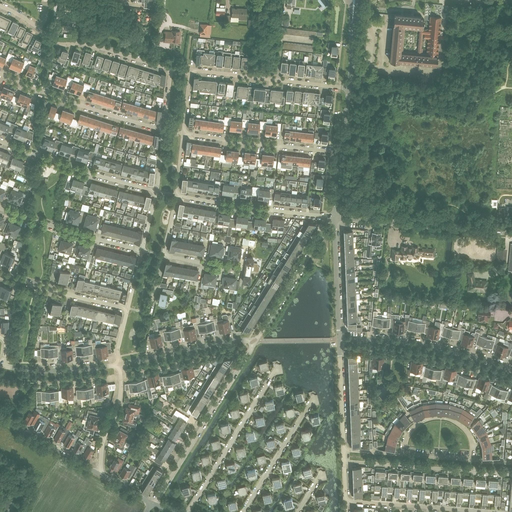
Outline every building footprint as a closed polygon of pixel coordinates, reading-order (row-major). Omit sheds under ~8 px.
[(137,0),(137,2),(144,2),(144,8),(156,9),(157,3),(153,3),(153,0),(137,0)] [(291,7),(294,7),(294,3),(294,0),(287,0),(287,3),(286,8),(291,8),(291,7)] [(232,9),(232,17),(238,17),(238,19),(246,19),(247,10),(243,10),(243,9),(232,9)] [(427,53),(422,53),(423,48),(422,48),(423,33),(423,31),(423,26),(424,19),(421,19),(421,17),(394,14),(394,19),(393,25),(394,25),(391,62),(399,62),(437,65),(438,57),(439,40),(428,39),(427,53)] [(67,23),(67,25),(72,25),(72,23),(76,23),(76,19),(72,18),(73,16),(63,15),(62,23),(67,23)] [(429,31),(423,31),(423,33),(428,33),(428,34),(424,34),(424,38),(428,39),(439,40),(443,40),(444,36),(442,36),(443,32),(440,31),(441,17),(430,16),(429,27),(429,31)] [(1,27),(6,29),(8,25),(11,20),(6,18),(1,27)] [(9,31),(13,33),(14,33),(15,30),(18,25),(18,23),(13,21),(11,26),(8,25),(6,29),(5,32),(8,33),(9,31)] [(208,24),(200,24),(199,34),(207,34),(208,24)] [(16,36),(20,38),(21,38),(22,35),(24,30),(25,30),(24,30),(25,28),(20,26),(18,31),(15,30),(14,33),(13,33),(12,37),(15,38),(16,36)] [(25,37),(22,35),(21,38),(20,38),(18,42),(22,43),(23,41),(28,43),(32,34),(27,31),(27,32),(25,37)] [(165,32),(165,36),(164,41),(175,42),(175,41),(179,41),(180,31),(174,31),(174,33),(172,33),(165,32)] [(30,53),(31,51),(32,48),(38,51),(40,47),(39,46),(41,41),(36,39),(33,45),(30,44),(27,49),(27,51),(30,53)] [(338,46),(334,46),(334,43),(328,42),(328,48),(328,49),(331,50),(331,55),(337,56),(338,46)] [(496,69),(495,75),(503,76),(504,73),(507,73),(507,76),(511,76),(511,50),(498,49),(496,67),(498,68),(498,69),(496,69)] [(66,67),(67,66),(69,60),(66,59),(68,52),(63,50),(61,56),(60,55),(58,60),(64,62),(63,66),(66,67)] [(195,65),(200,65),(200,63),(203,63),(204,53),(204,51),(197,50),(197,53),(195,65)] [(81,59),(78,58),(80,52),(75,51),(71,60),(76,62),(75,65),(79,66),(81,59)] [(222,65),(222,60),(223,55),(222,55),(223,52),(214,51),(214,54),(214,61),(217,61),(216,64),(216,65),(222,65)] [(83,62),(86,63),(85,66),(91,67),(93,60),(90,59),(91,54),(86,52),(83,62)] [(231,53),(226,53),(223,52),(222,55),(223,55),(222,60),(225,60),(225,65),(224,65),(224,66),(225,66),(230,66),(231,61),(230,61),(231,56),(231,53)] [(1,55),(0,57),(0,65),(2,66),(6,58),(9,60),(11,54),(9,53),(7,57),(1,55)] [(233,66),(233,67),(238,67),(239,67),(238,67),(239,64),(239,57),(234,56),(235,54),(231,53),(231,56),(230,61),(231,61),(234,61),(233,66)] [(15,69),(19,60),(16,59),(17,56),(11,54),(9,60),(12,61),(9,67),(15,69)] [(239,64),(242,64),(241,67),(241,68),(247,68),(248,58),(243,57),(243,54),(239,54),(239,57),(239,64)] [(103,68),(102,68),(105,61),(102,61),(103,58),(103,57),(98,56),(97,56),(95,65),(93,65),(92,68),(98,70),(97,72),(100,73),(101,71),(102,71),(103,68)] [(110,73),(111,71),(110,71),(112,66),(109,65),(111,60),(106,58),(105,58),(105,61),(102,68),(103,68),(107,70),(107,72),(110,73)] [(28,61),(23,59),(22,61),(19,60),(15,69),(20,72),(23,66),(25,67),(28,61)] [(288,59),(287,59),(282,59),(281,72),(280,72),(281,72),(286,73),(286,72),(287,67),(290,67),(290,63),(291,63),(291,60),(288,59)] [(28,60),(28,61),(25,67),(28,68),(26,74),(31,77),(34,71),(35,71),(36,67),(35,67),(32,66),(33,63),(31,62),(31,61),(28,60)] [(295,70),(298,70),(299,64),(299,61),(291,60),(291,63),(290,63),(290,67),(289,73),(294,74),(295,74),(295,73),(295,70)] [(303,69),(306,69),(307,69),(307,65),(308,62),(304,61),(299,60),(299,61),(299,64),(298,70),(297,74),(303,75),(303,74),(303,69)] [(119,63),(119,62),(114,61),(113,61),(112,66),(110,71),(111,71),(115,72),(115,75),(118,76),(119,73),(120,69),(117,68),(119,63)] [(126,78),(127,76),(128,71),(125,70),(127,65),(122,63),(121,63),(122,63),(120,69),(119,73),(123,75),(123,77),(126,78)] [(127,76),(132,77),(135,67),(130,66),(129,66),(130,66),(128,71),(127,76)] [(329,68),(329,71),(325,71),(325,68),(322,67),(322,73),(325,74),(328,76),(328,78),(334,79),(335,69),(329,68)] [(58,87),(62,76),(61,77),(56,75),(57,73),(54,71),(52,77),(55,79),(52,85),(58,87)] [(165,85),(166,73),(161,73),(161,75),(159,75),(156,85),(157,83),(160,84),(165,85)] [(64,89),(65,84),(66,83),(69,84),(71,78),(68,76),(67,78),(62,76),(58,87),(64,89)] [(200,90),(201,80),(198,80),(199,77),(194,77),(193,88),(197,89),(197,88),(200,88),(200,90)] [(74,79),(71,78),(69,84),(71,85),(69,91),(75,93),(79,82),(74,80),(74,79)] [(79,82),(75,93),(80,95),(83,89),(86,90),(88,84),(85,83),(84,85),(79,83),(79,82)] [(215,95),(223,96),(223,93),(224,88),(225,83),(219,82),(219,88),(216,87),(215,92),(215,95)] [(227,89),(224,88),(223,93),(223,96),(226,96),(232,97),(233,84),(228,83),(227,83),(228,83),(227,89)] [(88,91),(88,92),(86,99),(92,101),(95,91),(89,89),(91,85),(88,84),(86,90),(88,91)] [(5,98),(9,88),(4,86),(1,92),(0,91),(0,98),(1,99),(2,97),(5,98)] [(242,97),(243,87),(238,86),(237,92),(234,91),(233,99),(237,99),(237,96),(242,97)] [(249,87),(243,87),(242,97),(247,98),(247,100),(250,101),(251,93),(248,93),(249,87)] [(9,88),(5,98),(8,99),(7,102),(13,104),(15,98),(12,97),(15,91),(9,88)] [(254,98),(259,99),(260,89),(255,88),(254,94),(251,93),(250,101),(254,101),(254,98)] [(258,102),(263,102),(267,103),(268,95),(265,95),(265,89),(260,89),(259,99),(258,102)] [(271,96),(268,95),(267,103),(270,103),(271,100),(275,101),(277,90),(271,90),(271,96)] [(284,105),(285,97),(281,97),(282,91),(277,90),(275,101),(280,101),(280,104),(284,105)] [(295,96),(292,96),(293,91),(293,90),(287,90),(286,100),(291,101),(291,104),(294,104),(295,101),(294,101),(295,96)] [(97,102),(100,94),(94,92),(95,91),(92,101),(97,102)] [(301,92),(301,91),(295,91),(295,96),(294,101),(295,101),(299,102),(299,105),(303,105),(303,102),(303,97),(300,97),(301,92)] [(18,99),(15,98),(13,104),(16,105),(17,103),(22,105),(21,106),(26,95),(20,93),(18,99)] [(102,104),(105,96),(100,94),(97,102),(102,104)] [(318,103),(321,103),(322,100),(325,101),(325,104),(331,104),(332,94),(326,94),(326,96),(322,96),(322,97),(319,97),(318,103)] [(29,112),(30,108),(31,105),(29,104),(31,97),(26,95),(21,106),(26,108),(25,110),(29,112)] [(108,106),(111,97),(105,96),(102,104),(108,106)] [(111,97),(108,106),(113,108),(116,98),(116,99),(111,97)] [(116,98),(113,108),(119,109),(122,100),(116,98)] [(121,110),(126,112),(129,103),(123,101),(121,110)] [(50,119),(56,121),(58,115),(55,114),(57,107),(51,105),(49,111),(48,111),(47,114),(47,115),(48,115),(51,116),(50,119)] [(65,121),(68,111),(63,109),(60,116),(58,115),(56,121),(61,123),(62,120),(65,121)] [(323,117),(323,123),(329,123),(330,113),(326,113),(327,110),(321,109),(320,115),(320,116),(323,117)] [(156,111),(156,110),(154,119),(157,120),(156,122),(160,123),(162,110),(158,110),(158,111),(156,111)] [(74,113),(68,111),(65,121),(68,122),(67,125),(72,127),(75,121),(72,120),(74,113)] [(78,123),(83,125),(86,115),(80,113),(78,122),(75,121),(72,127),(76,128),(78,123)] [(228,113),(228,117),(227,123),(230,124),(229,130),(235,131),(237,119),(231,119),(231,117),(232,114),(228,113)] [(91,117),(86,115),(83,125),(83,124),(89,125),(88,126),(89,126),(91,117)] [(218,120),(217,131),(223,131),(224,123),(227,123),(228,117),(228,116),(225,116),(225,117),(224,119),(219,118),(218,120)] [(97,119),(91,117),(89,126),(94,127),(97,119)] [(412,145),(419,145),(440,147),(439,154),(434,154),(433,162),(440,163),(439,170),(420,168),(412,167),(411,187),(410,194),(429,196),(429,192),(431,192),(433,192),(450,194),(453,194),(454,194),(454,198),(472,200),(473,193),(475,173),(468,172),(448,171),(449,164),(457,164),(458,156),(447,155),(448,148),(467,150),(474,150),(476,131),(477,124),(458,122),(458,126),(456,126),(453,125),(437,124),(434,124),(433,123),(433,120),(414,118),(414,125),(412,145)] [(94,127),(99,129),(102,120),(97,119),(94,127)] [(242,120),(237,119),(235,131),(241,132),(242,125),(245,125),(246,119),(242,119),(242,120)] [(246,119),(245,125),(248,126),(247,132),(253,133),(254,121),(249,121),(249,119),(248,119),(246,119)] [(108,122),(102,120),(99,129),(105,131),(108,122)] [(260,122),(254,121),(253,133),(259,134),(260,127),(263,127),(263,121),(260,121),(260,122)] [(267,121),(263,121),(263,127),(266,128),(265,134),(266,134),(266,135),(266,136),(270,136),(272,123),(266,123),(267,121)] [(110,134),(113,124),(108,122),(105,131),(110,132),(110,134)] [(276,136),(277,131),(277,129),(280,129),(281,123),(275,122),(275,125),(272,125),(272,123),(270,136),(271,136),(275,137),(275,136),(276,136)] [(8,131),(11,132),(15,124),(11,123),(10,125),(5,123),(1,133),(6,135),(7,135),(6,135),(8,131)] [(285,130),(285,131),(284,139),(290,139),(291,129),(285,128),(286,124),(282,123),(282,130),(285,130)] [(18,125),(15,124),(11,132),(15,133),(14,136),(13,136),(19,138),(23,128),(17,126),(18,125)] [(113,124),(110,134),(116,135),(119,126),(113,124)] [(118,135),(123,136),(126,128),(120,126),(118,135)] [(23,128),(19,138),(24,140),(25,137),(32,140),(32,141),(33,132),(28,130),(23,128)] [(321,143),(327,143),(328,133),(322,133),(321,136),(319,135),(318,135),(318,132),(315,132),(314,138),(317,138),(317,139),(321,140),(321,143)] [(47,148),(51,139),(45,137),(46,136),(40,134),(39,143),(43,144),(42,146),(42,147),(47,148)] [(154,135),(153,135),(151,144),(154,144),(153,147),(158,147),(159,135),(155,134),(155,136),(153,136),(154,135)] [(57,149),(59,141),(56,140),(56,141),(51,139),(47,148),(52,150),(53,150),(52,150),(53,148),(57,149)] [(59,141),(57,149),(60,150),(59,152),(59,153),(64,154),(67,145),(62,143),(63,142),(59,141)] [(70,153),(74,155),(76,146),(73,145),(73,146),(67,145),(64,154),(70,156),(70,153)] [(81,160),(85,150),(79,148),(80,147),(76,146),(74,155),(77,156),(76,158),(81,160)] [(219,162),(222,162),(223,156),(220,156),(221,147),(215,146),(214,156),(219,157),(219,162)] [(85,150),(81,160),(87,162),(87,161),(88,159),(91,160),(93,152),(90,151),(90,152),(85,150)] [(231,162),(233,150),(227,150),(226,156),(223,156),(222,162),(231,163),(231,162)] [(239,151),(233,150),(231,162),(237,163),(237,164),(240,164),(241,158),(238,158),(239,151)] [(10,155),(5,152),(1,162),(6,164),(9,159),(10,155)] [(98,167),(101,157),(96,156),(97,153),(93,152),(91,160),(94,161),(93,165),(98,167)] [(249,165),(249,164),(250,152),(245,152),(244,158),(241,158),(240,164),(246,165),(249,165)] [(256,153),(250,152),(249,164),(255,165),(255,166),(258,166),(259,160),(256,160),(256,153)] [(259,160),(258,166),(261,167),(261,165),(267,166),(268,154),(262,154),(262,160),(259,160)] [(274,155),(268,154),(267,166),(272,167),(272,168),(276,168),(276,162),(273,162),(274,155)] [(281,168),(286,168),(287,165),(288,155),(282,154),(281,163),(278,162),(277,169),(280,169),(281,168)] [(9,167),(14,169),(18,160),(13,157),(13,158),(12,160),(9,159),(6,164),(5,167),(9,168),(9,167)] [(104,169),(106,159),(101,157),(98,167),(104,169)] [(315,162),(312,162),(311,168),(314,168),(314,165),(318,165),(318,168),(324,169),(325,159),(319,158),(318,161),(315,161),(315,162)] [(112,160),(106,159),(104,169),(109,170),(112,160)] [(24,162),(18,160),(14,169),(20,171),(19,172),(25,174),(28,166),(22,164),(23,162),(24,162)] [(112,160),(109,170),(114,172),(117,162),(112,160)] [(117,162),(114,172),(119,173),(120,173),(119,173),(122,165),(122,164),(122,163),(117,162)] [(121,174),(127,175),(129,165),(124,164),(124,165),(123,165),(121,173),(121,174)] [(319,177),(319,174),(313,174),(313,180),(312,181),(316,182),(315,187),(322,188),(323,178),(319,177)] [(71,189),(76,191),(79,181),(73,179),(73,182),(69,181),(67,180),(66,183),(65,188),(67,189),(70,190),(71,189)] [(81,193),(84,194),(87,186),(83,185),(84,183),(84,182),(79,181),(76,191),(81,192),(81,193)] [(220,184),(219,190),(222,191),(222,193),(228,194),(229,184),(224,183),(224,182),(220,182),(220,184)] [(94,194),(97,184),(91,183),(90,187),(87,186),(84,194),(88,195),(89,193),(94,194)] [(102,186),(97,184),(94,194),(99,196),(102,186)] [(235,185),(229,184),(228,194),(233,195),(234,192),(237,193),(238,184),(235,184),(235,185)] [(240,196),(245,197),(247,187),(241,186),(242,185),(238,184),(237,193),(240,193),(240,196)] [(99,196),(104,197),(107,187),(102,186),(99,196)] [(247,187),(245,197),(251,198),(251,197),(251,195),(255,195),(256,187),(252,186),(252,187),(247,187)] [(104,197),(110,199),(112,189),(107,187),(104,197)] [(258,198),(263,199),(265,189),(259,188),(259,187),(256,187),(255,195),(258,196),(258,198)] [(14,202),(18,191),(13,189),(9,200),(14,202)] [(118,190),(112,189),(110,199),(115,200),(115,199),(116,199),(115,199),(118,190),(118,191),(118,190)] [(265,189),(263,199),(269,200),(269,199),(269,197),(272,197),(272,198),(273,198),(274,189),(270,189),(265,189)] [(22,196),(23,193),(18,191),(14,202),(19,204),(19,203),(25,205),(26,198),(22,196)] [(143,207),(144,207),(146,195),(146,197),(141,196),(138,206),(139,205),(144,206),(143,207)] [(310,200),(311,197),(308,196),(307,202),(310,203),(310,204),(313,205),(313,207),(319,208),(321,198),(314,197),(314,200),(310,200)] [(72,222),(75,211),(70,210),(69,212),(66,211),(64,219),(67,220),(67,221),(72,222)] [(81,212),(75,211),(72,222),(78,224),(81,212)] [(218,224),(223,225),(225,214),(219,213),(219,214),(219,216),(215,216),(214,221),(213,224),(217,225),(218,224)] [(84,225),(90,227),(93,216),(87,214),(84,225)] [(230,215),(225,214),(223,225),(228,225),(228,226),(232,227),(233,219),(230,218),(230,216),(230,215)] [(98,217),(93,216),(90,227),(95,228),(97,222),(99,223),(100,219),(98,218),(98,217)] [(236,227),(241,227),(242,217),(237,216),(237,217),(237,219),(233,219),(232,227),(235,228),(236,227)] [(248,218),(242,217),(241,227),(247,228),(246,229),(250,229),(251,221),(248,221),(248,218)] [(259,230),(260,219),(255,219),(255,222),(251,221),(250,229),(254,230),(254,229),(259,230)] [(265,231),(268,232),(269,223),(266,223),(266,220),(260,219),(259,230),(265,230),(265,231)] [(269,223),(268,232),(272,232),(272,229),(278,230),(279,220),(273,219),(273,224),(269,223)] [(286,232),(290,226),(288,224),(287,225),(284,225),(284,220),(279,220),(278,230),(283,230),(283,232),(286,232)] [(10,235),(14,224),(9,222),(5,233),(10,235)] [(14,224),(10,235),(15,237),(18,230),(20,231),(22,228),(19,227),(20,226),(14,224)] [(302,225),(300,230),(309,236),(311,231),(306,228),(302,225)] [(344,237),(353,236),(352,229),(349,229),(349,231),(344,231),(344,230),(343,230),(344,237)] [(135,240),(134,242),(134,243),(139,244),(142,232),(137,230),(137,232),(135,240)] [(306,240),(309,236),(300,230),(297,234),(306,240)] [(375,248),(381,249),(381,245),(380,245),(380,241),(381,241),(382,237),(380,237),(381,233),(373,233),(372,236),(371,240),(372,240),(372,244),(376,244),(375,248)] [(297,234),(294,239),(303,244),(306,240),(297,234)] [(174,251),(174,249),(176,241),(177,239),(172,238),(169,250),(174,251)] [(300,249),(303,244),(294,239),(291,243),(300,249)] [(64,253),(67,242),(62,240),(59,252),(64,253)] [(67,242),(64,253),(70,255),(72,243),(67,242)] [(300,249),(291,243),(289,247),(298,253),(300,249)] [(401,256),(401,259),(406,259),(406,257),(407,257),(407,258),(408,259),(409,259),(410,259),(411,259),(412,258),(412,257),(414,257),(414,258),(415,258),(416,259),(416,258),(417,258),(418,258),(418,257),(418,256),(418,255),(418,254),(417,254),(422,254),(422,256),(434,257),(435,250),(423,249),(422,251),(418,250),(418,248),(413,247),(413,249),(407,248),(407,247),(402,246),(402,252),(400,251),(400,250),(393,250),(392,259),(398,259),(398,255),(401,256)] [(81,258),(87,259),(85,267),(88,268),(90,262),(92,255),(88,254),(90,248),(85,247),(82,256),(81,258)] [(295,257),(298,253),(289,247),(286,252),(295,257)] [(98,257),(101,258),(103,250),(98,248),(96,257),(95,259),(97,260),(98,257)] [(295,257),(286,252),(283,256),(292,261),(295,257)] [(6,264),(10,255),(4,253),(3,256),(2,256),(2,257),(3,257),(1,262),(6,264)] [(10,255),(6,264),(12,266),(13,262),(15,258),(14,258),(15,257),(14,256),(15,255),(11,253),(10,255)] [(131,254),(131,256),(131,257),(129,265),(129,266),(134,267),(137,255),(131,254)] [(281,260),(290,266),(292,261),(283,256),(281,260)] [(281,260),(278,265),(287,270),(290,266),(281,260)] [(168,275),(168,274),(170,265),(170,266),(171,263),(166,262),(163,274),(168,275)] [(284,274),(287,270),(278,265),(275,269),(284,274)] [(275,269),(273,273),(282,279),(284,274),(275,269)] [(69,273),(64,271),(61,284),(67,285),(67,282),(68,277),(69,277),(69,273)] [(270,278),(279,283),(282,279),(273,273),(270,278)] [(486,292),(487,281),(475,280),(473,273),(468,274),(468,280),(469,280),(469,287),(468,287),(467,291),(473,292),(473,290),(486,292)] [(204,285),(209,286),(211,274),(205,274),(204,277),(202,277),(200,288),(203,288),(204,285)] [(76,288),(82,289),(84,281),(85,280),(79,278),(76,288)] [(231,278),(229,289),(234,290),(233,293),(237,294),(238,285),(235,284),(236,279),(231,278)] [(270,278),(267,282),(276,287),(279,283),(270,278)] [(267,282),(265,286),(274,292),(276,287),(267,282)] [(265,286),(262,291),(271,296),(274,292),(265,286)] [(7,287),(4,297),(9,299),(9,298),(11,293),(12,289),(7,288),(7,287)] [(160,292),(159,297),(158,297),(158,298),(157,298),(158,299),(158,300),(159,300),(158,302),(159,303),(159,304),(159,305),(160,305),(160,306),(161,307),(162,307),(162,308),(163,308),(164,308),(165,307),(166,307),(167,306),(168,305),(168,304),(168,303),(168,302),(168,301),(167,301),(167,300),(166,300),(166,299),(167,294),(172,295),(173,290),(166,289),(165,293),(160,292)] [(127,293),(122,291),(120,298),(119,301),(125,302),(126,297),(127,297),(126,297),(127,293)] [(262,291),(259,295),(268,300),(271,296),(262,291)] [(259,295),(256,299),(265,305),(268,300),(259,295)] [(263,309),(265,305),(256,299),(254,304),(263,309)] [(49,312),(48,314),(53,315),(54,313),(57,301),(56,301),(53,300),(52,301),(52,302),(51,302),(50,306),(49,305),(48,310),(48,311),(49,312)] [(60,310),(62,302),(57,301),(54,313),(59,314),(60,310),(61,310),(60,310)] [(76,315),(76,314),(78,305),(72,304),(70,313),(76,315)] [(254,304),(251,308),(260,313),(263,309),(254,304)] [(251,308),(248,312),(257,318),(260,313),(251,308)] [(490,310),(479,309),(478,317),(480,317),(480,321),(487,322),(488,317),(489,318),(490,310)] [(372,326),(381,327),(382,317),(376,317),(377,311),(373,311),(372,326)] [(114,322),(120,323),(121,319),(122,314),(116,312),(116,315),(114,322)] [(255,322),(257,318),(248,312),(246,316),(255,322)] [(389,327),(390,322),(390,316),(391,312),(387,312),(387,315),(382,314),(382,317),(381,327),(389,327)] [(223,320),(223,322),(225,331),(230,330),(229,322),(232,321),(231,315),(227,315),(226,314),(222,316),(223,320)] [(394,316),(390,316),(390,322),(393,322),(392,331),(398,331),(399,320),(400,315),(394,314),(394,316)] [(0,315),(0,325),(2,325),(2,331),(8,331),(8,319),(5,319),(5,316),(0,315)] [(205,321),(206,322),(205,322),(207,331),(216,330),(215,325),(213,318),(213,315),(209,316),(210,319),(205,320),(205,321)] [(246,316),(243,321),(252,326),(255,322),(246,316)] [(199,333),(207,331),(205,322),(206,322),(205,321),(200,322),(199,317),(195,318),(196,322),(198,328),(199,333)] [(404,321),(399,320),(398,331),(403,332),(404,324),(408,324),(409,318),(405,317),(404,321)] [(409,318),(408,324),(407,329),(416,331),(417,322),(412,321),(413,317),(409,317),(409,318)] [(217,318),(213,318),(215,325),(218,324),(220,332),(225,331),(223,322),(223,320),(217,321),(217,318)] [(424,332),(425,327),(426,321),(426,320),(422,319),(422,322),(417,322),(416,331),(424,332)] [(252,326),(243,321),(241,320),(238,324),(244,328),(241,331),(249,331),(252,326)] [(171,330),(173,339),(182,337),(181,332),(179,326),(178,321),(175,322),(176,326),(176,329),(171,330)] [(427,336),(432,337),(434,326),(429,325),(430,321),(426,321),(425,327),(428,327),(427,336)] [(445,321),(444,324),(443,330),(442,335),(450,337),(452,328),(447,327),(448,322),(445,321)] [(193,323),(193,325),(188,326),(191,338),(196,337),(195,329),(198,328),(196,322),(193,323)] [(357,322),(347,322),(347,328),(351,328),(351,331),(356,331),(356,328),(357,328),(356,328),(356,322),(357,322)] [(440,327),(434,326),(432,337),(438,338),(439,330),(443,330),(444,324),(440,323),(440,327)] [(459,339),(460,334),(461,328),(462,325),(459,324),(458,324),(457,329),(455,329),(455,326),(453,325),(452,328),(450,337),(459,339)] [(186,339),(191,338),(188,326),(183,327),(183,325),(179,326),(181,332),(184,331),(186,339)] [(162,329),(164,336),(165,341),(173,339),(171,330),(166,331),(166,328),(162,329)] [(461,343),(466,344),(469,335),(464,334),(465,329),(461,328),(460,334),(463,335),(461,343)] [(481,328),(479,333),(477,339),(476,344),(484,346),(486,337),(482,336),(483,331),(483,330),(484,329),(481,328)] [(161,336),(164,336),(162,329),(159,330),(160,333),(154,334),(155,337),(157,345),(162,344),(161,336)] [(474,338),(477,339),(479,333),(475,331),(475,333),(472,333),(471,333),(470,336),(469,335),(466,344),(472,346),(474,338)] [(150,338),(149,336),(148,335),(146,341),(146,345),(149,344),(149,343),(151,343),(151,347),(157,345),(155,337),(150,338)] [(492,349),(494,344),(496,338),(496,337),(492,336),(491,339),(486,337),(484,346),(492,349)] [(502,346),(503,344),(504,342),(499,340),(499,339),(496,338),(494,344),(497,345),(494,353),(499,355),(502,346)] [(93,354),(93,349),(92,342),(92,339),(88,339),(89,345),(84,345),(85,354),(93,354)] [(85,354),(84,345),(83,342),(78,343),(78,340),(74,341),(75,344),(75,350),(76,355),(85,354)] [(102,356),(101,347),(101,343),(96,344),(95,342),(92,342),(93,349),(96,348),(97,356),(102,356)] [(101,343),(101,347),(102,356),(108,355),(107,349),(110,348),(110,342),(101,343)] [(507,349),(511,350),(511,346),(511,343),(509,342),(508,345),(503,344),(502,346),(499,355),(505,356),(507,349)] [(41,357),(49,357),(49,347),(49,346),(44,346),(44,344),(40,344),(41,357)] [(72,351),(75,350),(75,344),(72,344),(72,346),(67,346),(67,348),(67,350),(67,359),(73,359),(72,351)] [(49,347),(49,357),(58,356),(58,351),(58,345),(54,345),(54,347),(49,347)] [(61,345),(58,345),(58,351),(61,351),(62,359),(67,359),(67,350),(67,348),(61,348),(61,345)] [(372,365),(369,365),(369,372),(372,372),(372,369),(378,369),(378,358),(373,357),(372,365)] [(224,359),(221,363),(221,364),(227,367),(233,358),(224,359)] [(384,358),(378,358),(378,369),(383,370),(382,376),(386,376),(387,367),(383,366),(384,358)] [(259,362),(259,365),(258,367),(260,368),(261,371),(269,369),(267,360),(259,362)] [(221,364),(221,363),(218,361),(215,366),(224,371),(227,367),(221,364)] [(415,373),(417,362),(411,361),(410,369),(407,369),(406,375),(409,376),(410,372),(415,373)] [(420,378),(423,378),(424,372),(421,371),(422,363),(417,362),(415,373),(415,374),(420,375),(420,378)] [(212,370),(214,371),(221,376),(224,371),(215,366),(212,370)] [(192,367),(187,368),(189,377),(197,375),(201,369),(199,372),(194,373),(192,367)] [(425,367),(424,372),(423,378),(422,381),(426,382),(427,377),(432,378),(433,369),(425,367)] [(180,376),(181,384),(185,383),(184,380),(189,379),(189,377),(187,368),(181,369),(183,376),(180,376)] [(444,377),(449,378),(451,369),(446,368),(444,376),(441,375),(440,382),(442,382),(444,377)] [(442,370),(433,369),(432,378),(437,379),(435,384),(439,385),(440,382),(441,375),(442,370)] [(456,371),(451,369),(449,378),(454,379),(453,385),(455,386),(457,379),(454,379),(456,371)] [(221,376),(214,371),(212,370),(210,374),(219,380),(221,376)] [(179,373),(170,374),(172,383),(177,382),(179,388),(182,387),(181,384),(180,376),(179,373)] [(158,374),(153,375),(155,386),(160,385),(161,388),(164,388),(163,381),(160,382),(158,374)] [(163,381),(164,388),(165,392),(169,392),(168,388),(173,387),(172,383),(170,374),(162,376),(163,381)] [(216,384),(219,380),(210,374),(207,379),(216,384)] [(251,386),(259,384),(258,379),(260,380),(261,379),(257,376),(254,374),(253,375),(252,377),(249,378),(251,386)] [(149,384),(146,385),(147,391),(148,391),(148,393),(151,393),(150,388),(155,387),(155,386),(153,375),(147,376),(149,384)] [(457,379),(455,386),(454,389),(458,390),(460,384),(464,386),(467,377),(459,375),(457,379)] [(471,395),(472,390),(474,384),(475,379),(467,377),(464,386),(469,387),(467,394),(471,395)] [(477,385),(474,384),(472,390),(475,391),(476,388),(481,390),(484,379),(479,377),(477,385)] [(204,383),(213,389),(216,384),(207,379),(204,383)] [(487,389),(489,383),(490,381),(484,379),(481,390),(486,391),(485,395),(487,396),(490,390),(487,389)] [(146,385),(145,380),(136,382),(139,392),(138,392),(139,393),(147,391),(146,385)] [(136,382),(128,384),(129,389),(126,390),(127,396),(134,394),(134,393),(138,392),(139,392),(136,382)] [(211,393),(213,389),(204,383),(201,387),(211,393)] [(103,395),(102,384),(96,385),(97,393),(94,393),(95,400),(98,399),(98,398),(103,397),(103,395)] [(281,394),(282,392),(284,392),(283,384),(274,386),(276,394),(279,393),(281,394)] [(492,385),(490,390),(487,396),(486,399),(490,400),(492,395),(496,397),(500,388),(492,385)] [(62,395),(59,396),(59,404),(63,404),(63,399),(68,399),(67,387),(62,387),(62,395)] [(73,387),(67,387),(68,399),(68,400),(73,400),(73,402),(77,401),(77,395),(73,395),(73,387)] [(201,387),(199,392),(208,397),(211,393),(201,387)] [(95,403),(95,400),(94,393),(93,388),(85,389),(86,398),(91,398),(91,403),(95,403)] [(500,388),(496,397),(501,398),(500,401),(504,402),(506,396),(508,391),(500,388)] [(81,398),(86,398),(85,389),(76,390),(77,395),(77,401),(77,404),(81,404),(81,398)] [(50,400),(50,391),(41,391),(42,396),(37,396),(37,399),(37,403),(42,403),(45,403),(45,400),(50,400)] [(59,406),(59,404),(59,396),(59,391),(50,391),(50,400),(50,401),(55,401),(56,406),(59,406)] [(242,402),(250,400),(248,392),(245,392),(243,391),(242,393),(240,394),(242,402)] [(303,391),(301,391),(295,393),(295,395),(294,397),(296,398),(297,401),(305,399),(303,391)] [(199,392),(196,396),(205,402),(208,397),(199,392)] [(401,395),(398,397),(404,407),(407,405),(401,396),(401,395)] [(202,406),(205,402),(196,396),(193,400),(202,406)] [(275,407),(274,405),(275,403),(274,402),(273,399),(265,401),(267,409),(275,407)] [(193,400),(191,405),(200,410),(202,406),(193,400)] [(457,404),(449,401),(449,404),(448,414),(453,415),(456,406),(457,404)] [(417,403),(419,406),(415,408),(419,417),(424,414),(422,405),(420,402),(417,403)] [(134,416),(135,413),(138,414),(140,407),(129,404),(128,407),(126,407),(125,407),(125,408),(124,408),(124,409),(124,410),(125,410),(125,411),(125,414),(134,416)] [(419,417),(415,408),(414,404),(407,408),(414,419),(419,417)] [(424,414),(430,413),(429,404),(422,405),(424,414)] [(458,417),(462,408),(464,406),(457,404),(456,406),(453,415),(458,417)] [(196,416),(200,410),(191,405),(188,409),(186,412),(192,415),(193,414),(196,416)] [(293,406),(291,407),(289,406),(288,408),(285,408),(287,416),(295,415),(293,406)] [(232,417),(240,415),(238,407),(235,408),(234,407),(232,409),(230,409),(232,417)] [(34,425),(36,421),(40,414),(43,409),(37,408),(36,408),(33,414),(29,412),(24,422),(27,423),(27,425),(28,425),(30,425),(31,423),(34,425)] [(458,417),(463,420),(468,412),(462,408),(458,417)] [(90,417),(89,421),(98,423),(99,421),(100,420),(101,418),(100,417),(94,415),(94,412),(88,410),(86,416),(90,417)] [(186,423),(189,418),(185,415),(176,410),(174,414),(180,418),(178,420),(176,419),(176,420),(174,419),(173,421),(175,422),(176,421),(184,426),(185,425),(186,425),(186,424),(186,423)] [(474,416),(468,412),(463,420),(468,423),(474,416)] [(125,414),(124,416),(123,416),(123,417),(122,417),(122,418),(122,419),(123,420),(125,421),(124,424),(135,427),(137,420),(133,419),(134,416),(125,414)] [(320,422),(319,416),(318,414),(310,416),(312,424),(315,424),(317,425),(318,423),(320,422)] [(400,419),(406,426),(410,421),(405,414),(400,419)] [(266,419),(264,418),(263,415),(255,417),(257,425),(265,423),(265,421),(266,419)] [(166,418),(176,424),(174,427),(181,431),(182,430),(183,430),(183,429),(183,428),(184,426),(176,421),(175,422),(173,421),(174,419),(172,417),(171,418),(168,416),(166,418)] [(45,418),(43,421),(40,419),(39,419),(35,428),(40,431),(43,425),(46,427),(49,420),(45,418)] [(177,437),(178,436),(169,431),(169,432),(167,430),(168,428),(166,427),(165,428),(159,424),(152,419),(151,419),(148,424),(153,427),(154,425),(155,426),(156,425),(158,426),(157,428),(158,429),(160,427),(160,428),(170,434),(168,436),(175,440),(176,439),(177,439),(177,438),(177,437)] [(406,426),(400,419),(395,424),(402,430),(406,426)] [(97,429),(98,429),(98,426),(98,423),(89,421),(85,420),(84,424),(83,429),(86,430),(90,431),(90,428),(97,429)] [(474,431),(482,426),(478,420),(471,426),(474,431)] [(59,441),(61,439),(63,435),(66,436),(73,423),(69,421),(65,428),(65,427),(65,428),(64,427),(62,430),(60,428),(54,438),(54,439),(55,439),(54,440),(58,442),(58,441),(59,442),(59,441)] [(180,432),(181,431),(174,427),(173,429),(167,425),(161,421),(159,424),(165,428),(166,427),(168,428),(167,430),(169,432),(169,431),(178,436),(179,434),(180,434),(180,433),(180,432)] [(279,421),(278,423),(276,424),(278,432),(286,430),(284,422),(281,423),(279,421)] [(223,424),(220,425),(222,433),(231,431),(229,423),(226,423),(224,422),(223,424)] [(50,436),(50,435),(51,433),(54,434),(55,432),(59,426),(58,426),(59,424),(56,423),(55,424),(54,424),(52,426),(49,425),(44,433),(45,434),(45,435),(48,436),(49,436),(50,436)] [(391,430),(400,435),(402,430),(395,424),(391,430)] [(482,426),(474,431),(478,436),(486,431),(482,426)] [(119,429),(117,433),(118,433),(117,436),(124,440),(126,437),(127,437),(129,438),(132,433),(127,430),(125,433),(119,429)] [(247,441),(256,439),(255,436),(256,434),(254,433),(254,430),(245,432),(247,441)] [(311,434),(309,433),(309,430),(301,432),(303,440),(311,438),(310,436),(311,434)] [(400,435),(391,430),(388,436),(397,440),(400,435)] [(486,431),(478,436),(480,441),(489,438),(486,431)] [(72,435),(69,434),(64,444),(63,444),(65,445),(65,446),(67,447),(68,447),(69,447),(72,440),(75,442),(78,436),(75,435),(73,433),(72,435)] [(165,445),(163,448),(170,452),(173,447),(164,442),(165,441),(163,439),(161,442),(159,440),(160,439),(150,433),(148,435),(165,445)] [(274,437),(271,435),(268,439),(266,439),(268,448),(276,446),(275,440),(278,442),(279,441),(274,438),(274,437)] [(115,438),(114,437),(112,441),(119,445),(117,449),(122,452),(126,445),(122,443),(124,440),(117,436),(115,438)] [(397,440),(388,436),(386,443),(396,445),(397,440)] [(73,449),(74,450),(74,451),(77,452),(78,453),(79,452),(78,452),(81,447),(84,449),(87,443),(79,438),(78,441),(73,449)] [(176,443),(169,438),(167,442),(165,441),(164,442),(173,447),(176,443)] [(213,448),(221,447),(219,438),(216,439),(214,438),(213,440),(211,440),(213,448)] [(481,446),(491,445),(489,438),(480,441),(481,446)] [(83,455),(89,459),(89,458),(94,450),(89,447),(92,442),(89,440),(87,443),(84,449),(83,451),(85,452),(83,455)] [(302,449),(300,448),(299,445),(291,447),(293,456),(301,454),(301,451),(302,449)] [(161,465),(164,461),(167,457),(154,449),(150,446),(148,448),(159,455),(157,457),(155,461),(161,465)] [(238,456),(246,454),(245,452),(247,450),(245,449),(244,446),(236,448),(238,456)] [(167,457),(170,452),(163,448),(161,451),(155,448),(154,449),(167,457)] [(203,464),(211,462),(209,454),(207,455),(205,453),(204,455),(201,456),(203,464)] [(260,453),(259,454),(256,455),(258,463),(267,461),(265,453),(262,454),(260,453)] [(117,461),(114,459),(112,463),(111,463),(110,465),(111,466),(109,468),(117,473),(117,472),(118,472),(122,465),(121,464),(123,461),(118,458),(117,461)] [(292,465),(290,464),(290,461),(281,463),(283,471),(292,469),(291,467),(292,465)] [(235,462),(232,462),(226,463),(228,472),(236,470),(236,467),(237,465),(235,464),(235,462)] [(131,474),(136,467),(130,464),(128,468),(124,467),(120,475),(120,474),(120,475),(122,476),(122,477),(124,478),(125,478),(126,478),(129,472),(131,474)] [(153,466),(150,470),(159,476),(162,470),(157,467),(156,468),(153,466)] [(303,469),(303,471),(302,473),(304,474),(305,477),(313,475),(311,467),(303,469)] [(255,469),(252,469),(250,468),(249,470),(247,471),(249,479),(257,477),(255,469)] [(194,480),(202,478),(200,469),(197,470),(195,469),(194,471),(192,471),(194,480)] [(156,480),(159,476),(150,470),(147,475),(156,480)] [(387,481),(388,481),(388,478),(388,475),(385,474),(385,471),(376,471),(375,477),(381,477),(381,481),(387,481)] [(388,478),(388,481),(387,481),(387,486),(391,486),(391,478),(397,479),(397,481),(400,482),(401,476),(397,475),(398,472),(388,472),(388,475),(388,478)] [(400,487),(403,487),(404,479),(410,480),(409,482),(413,483),(413,480),(413,477),(410,476),(410,473),(401,473),(401,476),(400,482),(400,487)] [(425,484),(425,481),(426,478),(423,477),(423,474),(413,474),(413,477),(413,480),(422,481),(422,483),(425,484)] [(154,484),(156,480),(147,475),(144,479),(154,484)] [(437,490),(438,482),(438,479),(435,478),(435,475),(426,475),(426,478),(425,481),(435,482),(434,490),(437,490)] [(283,480),(281,479),(280,476),(272,478),(274,487),(282,485),(281,482),(283,480)] [(438,482),(444,482),(443,485),(447,485),(447,491),(450,491),(451,483),(451,480),(448,479),(448,476),(438,476),(438,479),(438,482)] [(225,477),(217,479),(219,487),(227,485),(226,483),(227,481),(226,480),(225,477)] [(462,492),(463,484),(463,481),(460,480),(460,477),(451,477),(451,480),(451,483),(460,484),(459,492),(462,492)] [(475,488),(476,485),(476,482),(473,481),(473,478),(464,478),(463,481),(463,484),(472,485),(472,487),(475,488)] [(142,483),(145,486),(145,485),(151,489),(154,484),(144,479),(142,483)] [(488,483),(485,482),(486,479),(476,479),(476,482),(476,485),(485,486),(485,488),(488,489),(488,486),(488,483)] [(501,484),(498,483),(498,480),(489,480),(488,483),(488,486),(494,486),(494,489),(501,490),(501,484)] [(297,482),(296,484),(293,484),(295,492),(303,491),(301,482),(299,483),(297,482)] [(241,484),(240,486),(237,486),(239,494),(247,492),(245,484),(243,485),(241,484)] [(145,485),(145,486),(142,491),(147,495),(151,489),(145,485)] [(184,495),(192,493),(190,485),(187,486),(186,485),(184,486),(182,487),(184,495)] [(387,486),(375,485),(374,491),(382,491),(381,495),(387,496),(387,492),(387,486)] [(399,497),(400,493),(400,487),(391,486),(387,486),(387,492),(394,492),(394,496),(399,497)] [(413,488),(403,487),(400,487),(400,493),(407,493),(406,497),(412,498),(412,494),(413,488)] [(424,499),(425,495),(425,489),(413,488),(412,494),(419,494),(419,498),(424,499)] [(438,490),(437,490),(434,490),(425,489),(425,495),(432,495),(432,499),(437,500),(437,496),(438,490)] [(363,490),(353,491),(353,497),(354,497),(354,496),(358,496),(359,498),(362,499),(362,490),(363,490)] [(450,491),(447,491),(438,490),(437,496),(444,496),(444,500),(450,501),(450,497),(450,491)] [(462,502),(462,498),(463,492),(462,492),(459,492),(450,491),(450,497),(457,497),(457,501),(462,502)] [(272,500),(272,498),(273,496),(271,495),(270,492),(262,494),(264,502),(272,500)] [(475,503),(475,499),(475,493),(463,492),(462,498),(470,498),(469,502),(475,503)] [(215,493),(207,495),(209,503),(217,501),(217,498),(218,497),(216,495),(215,493)] [(318,503),(321,503),(323,504),(324,502),(326,501),(325,493),(316,495),(317,497),(318,501),(318,503)] [(488,494),(475,493),(475,499),(482,499),(482,503),(487,504),(488,500),(488,494)] [(501,495),(488,494),(488,500),(495,500),(494,504),(500,505),(501,495)] [(236,500),(230,496),(229,498),(231,499),(230,501),(228,502),(230,510),(238,508),(236,500)] [(287,497),(286,499),(284,500),(285,508),(294,506),(292,498),(289,499),(287,497)]
